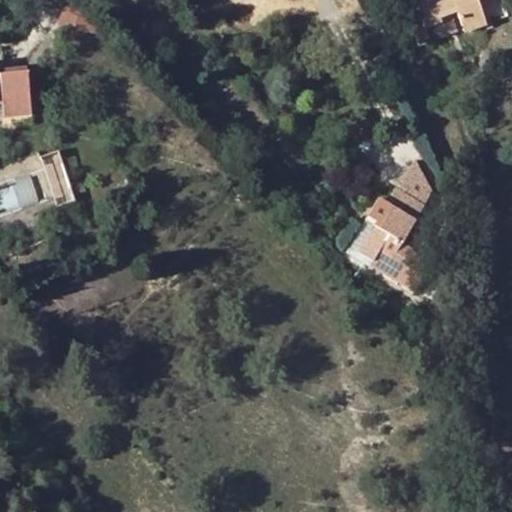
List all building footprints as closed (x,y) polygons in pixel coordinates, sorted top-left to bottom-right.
[(412,0),(420,27),(436,21),(436,17),(453,12),(458,27),(481,20),(475,0),(412,0)] [(458,27),(459,31),(482,24),(481,20),(458,27)] [(409,30),(414,46),(425,42),(420,27),(409,30)] [(0,97),(3,118),(30,115),(25,74),(0,77),(0,97)] [(64,149),(48,152),(58,198),(73,195),(64,149)] [(396,191),(422,208),(431,192),(414,161),(396,191)] [(401,243),(422,208),(396,191),(392,190),(372,225),(356,252),(372,261),(368,267),(414,293),(431,262),(401,243)] [(372,225),(363,221),(345,254),(368,267),(372,261),(356,252),(372,225)] [(439,343),(440,343),(449,343),(451,343),(451,332),(438,332),(439,343)]
